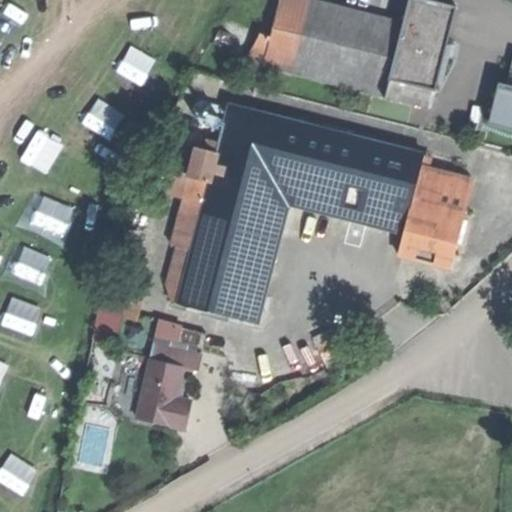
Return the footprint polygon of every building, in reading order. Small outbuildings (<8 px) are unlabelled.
[(284,70),(302,0),(272,0),(263,33),(252,31),(240,56),(284,70)] [(400,22),(319,0),(302,0),(284,70),(424,108),(436,65),(450,13),(405,1),(400,22)] [(511,63),(506,88),(497,86),(488,122),(511,128),(511,63)] [(420,156),(228,105),(214,160),(195,155),(183,199),(189,201),(163,299),(252,323),(264,279),(283,205),(399,236),(392,260),(445,274),(469,183),(417,169),(420,156)] [(123,316),(137,318),(139,306),(99,300),(94,333),(120,337),(123,316)] [(179,432),(185,404),(166,401),(172,367),(183,369),(186,352),(144,344),(129,422),(179,432)]
